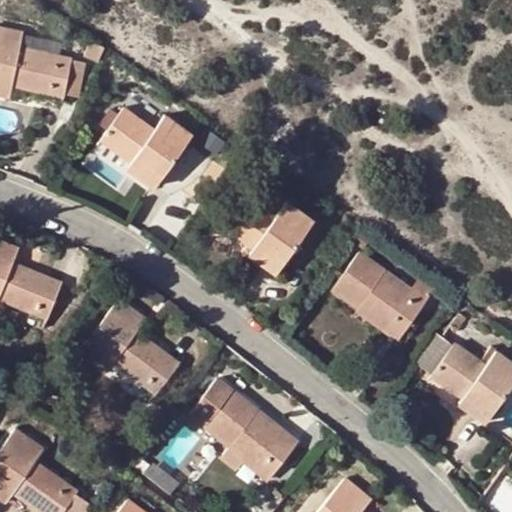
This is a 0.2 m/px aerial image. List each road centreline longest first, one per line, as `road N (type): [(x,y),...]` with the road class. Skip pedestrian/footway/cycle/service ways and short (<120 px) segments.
road 1 (residential): [(0,193),(51,210),(210,305),(362,421),(446,511)]
road 2 (track): [(203,0),(440,161),(511,222)]
